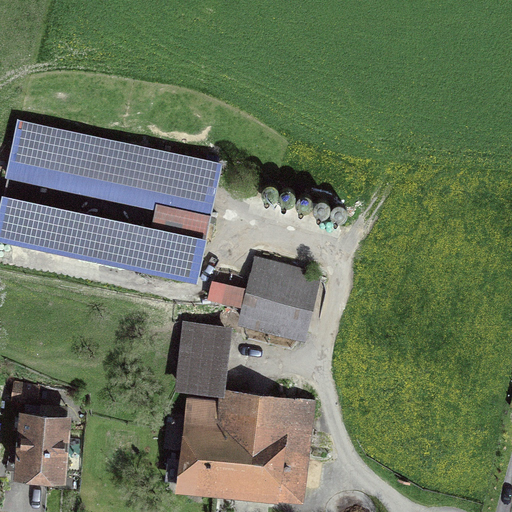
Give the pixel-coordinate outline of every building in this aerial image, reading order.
[(152,228),(3,197),(0,213),(0,236),(195,278),(219,164),(19,122),(11,161),(159,193),(152,228)] [(261,187),(261,194),(266,199),(273,199),(278,194),(278,187),(273,182),(266,182),(261,187)] [(279,191),(278,198),(282,203),(289,204),(294,200),(295,193),(291,188),(284,187),(279,191)] [(296,197),(295,203),(299,209),(305,210),(311,206),(312,200),(308,194),(302,193),(296,197)] [(324,214),(329,210),(329,203),(324,198),(317,198),(313,203),(313,210),(317,214),(324,214)] [(342,220),(347,215),(346,208),(341,203),(335,204),(330,209),(330,215),(335,220),(342,220)] [(258,258),(243,321),(301,335),(317,272),(258,258)] [(187,323),(180,385),(217,390),(225,327),(187,323)] [(12,398),(35,402),(38,385),(15,382),(12,398)] [(182,447),(177,486),(301,499),(312,400),(221,390),(220,403),(188,399),(186,415),(170,413),(165,445),(182,447)] [(21,446),(10,446),(6,469),(61,473),(65,413),(24,410),(21,446)]
